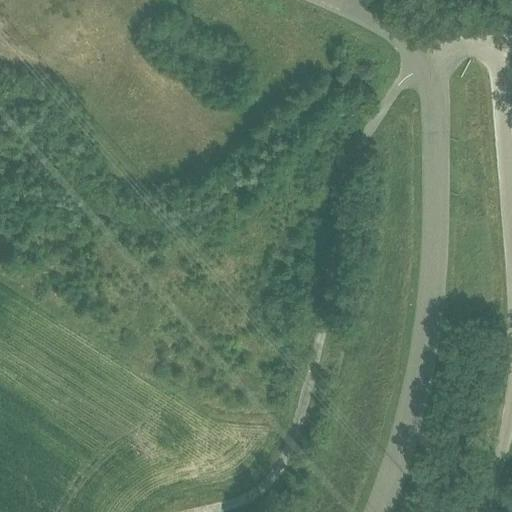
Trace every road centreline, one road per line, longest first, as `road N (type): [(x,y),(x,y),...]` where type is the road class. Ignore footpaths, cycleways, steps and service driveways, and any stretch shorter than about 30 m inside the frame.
road 1 (unclassified): [(379,511),(410,417),(431,303),(435,119),(425,68)]
road 2 (unclassified): [(511,271),(492,53)]
